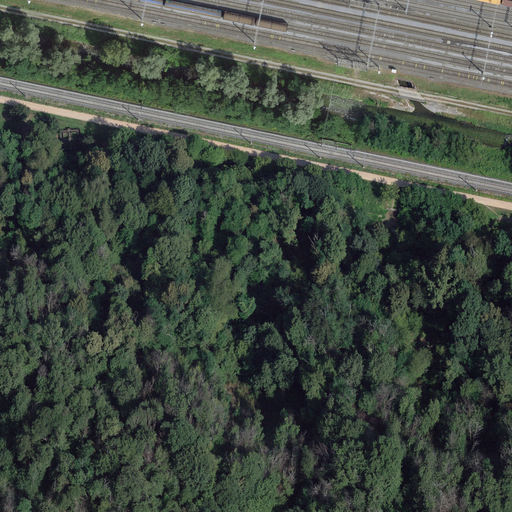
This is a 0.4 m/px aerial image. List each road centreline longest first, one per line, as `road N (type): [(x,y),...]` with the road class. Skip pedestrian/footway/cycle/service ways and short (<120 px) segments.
road 1 (track): [(511,206),(0,99)]
road 2 (track): [(511,114),(0,8)]
